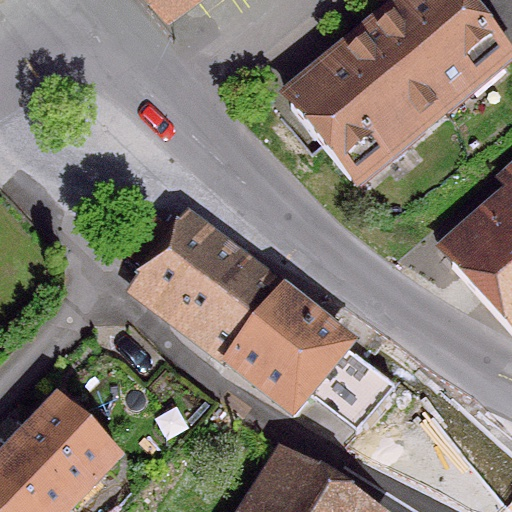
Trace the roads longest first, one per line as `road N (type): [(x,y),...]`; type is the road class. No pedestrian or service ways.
road 1 (residential): [(421,511),(215,384),(174,349),(63,232),(29,177)]
road 2 (tertiary): [(511,382),(375,298),(306,244),(169,108)]
road 3 (residential): [(29,177),(169,108)]
road 4 (tertiary): [(169,108),(77,11)]
